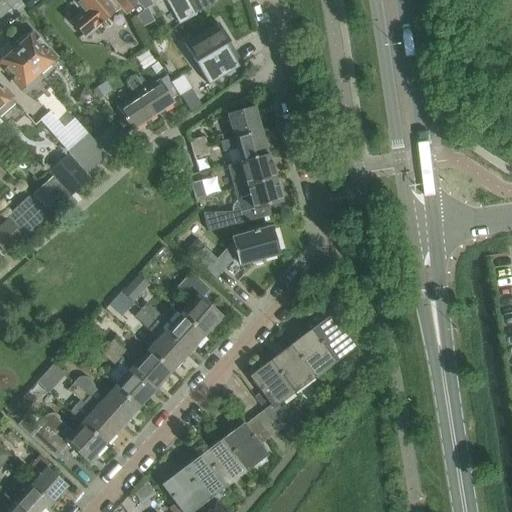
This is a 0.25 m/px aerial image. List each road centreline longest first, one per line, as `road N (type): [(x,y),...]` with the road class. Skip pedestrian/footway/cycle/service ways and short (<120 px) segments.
road 1 (residential): [(95,511),(333,249),(262,0)]
road 2 (tertiary): [(374,0),(412,231)]
road 3 (tertiary): [(435,227),(399,0)]
road 4 (tertiary): [(446,384),(435,227)]
road 5 (tertiary): [(412,231),(446,384)]
road 6 (tertiary): [(466,511),(446,384)]
